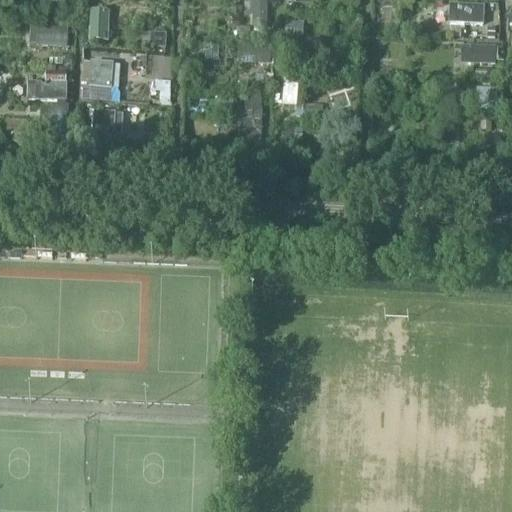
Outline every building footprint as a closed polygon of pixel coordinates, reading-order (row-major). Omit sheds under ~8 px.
[(14,0),(0,0),(0,21),(15,22),(14,0)] [(244,0),(244,18),(248,18),(248,31),(250,31),(253,31),(268,31),(267,0),(244,0)] [(450,7),(449,25),(455,25),(455,26),(483,28),(484,8),(456,6),(456,7),(450,7)] [(91,12),(90,43),(108,44),(109,13),(91,12)] [(285,24),(284,41),(303,43),(304,26),(285,24)] [(38,30),(37,49),(67,51),(68,32),(38,30)] [(248,31),(237,31),(237,39),(250,39),(250,31),(248,31)] [(151,35),(150,50),(166,50),(167,36),(151,35)] [(240,48),(239,66),(270,67),(270,49),(240,48)] [(467,49),(466,66),(494,66),(495,50),(467,49)] [(64,59),(64,67),(72,67),(72,59),(64,59)] [(283,63),(283,70),(298,71),(298,63),(283,63)] [(91,64),(89,91),(112,93),(114,66),(91,64)] [(46,69),(46,83),(72,84),(73,70),(46,69)] [(286,75),(283,108),(298,109),(301,76),(286,75)] [(256,76),(256,88),(263,88),(264,77),(256,76)] [(29,84),(29,103),(45,104),(67,104),(67,85),(29,84)] [(472,91),(471,111),(476,112),(497,113),(497,108),(502,108),(502,100),(497,100),(498,91),(476,90),(476,91),(472,91)] [(82,93),(82,103),(120,105),(120,95),(82,93)] [(238,113),(236,145),(243,146),(261,146),(263,111),(262,111),(262,99),(245,99),(245,113),(244,113),(238,113)] [(41,109),(40,134),(48,135),(68,136),(69,109),(49,108),(49,109),(41,109)] [(90,114),(89,120),(93,121),(92,137),(114,138),(114,137),(121,138),(123,117),(115,116),(116,115),(93,113),(93,114),(90,114)] [(8,121),(7,145),(25,146),(26,122),(8,121)] [(492,125),(484,125),(484,126),(484,134),(492,134),(493,134),(492,125)] [(281,144),(281,154),(303,155),(304,136),(285,135),(284,144),(281,144)] [(59,143),(59,144),(65,144),(69,144),(70,136),(60,136),(59,143)] [(500,138),(487,138),(487,155),(500,154),(500,138)]
